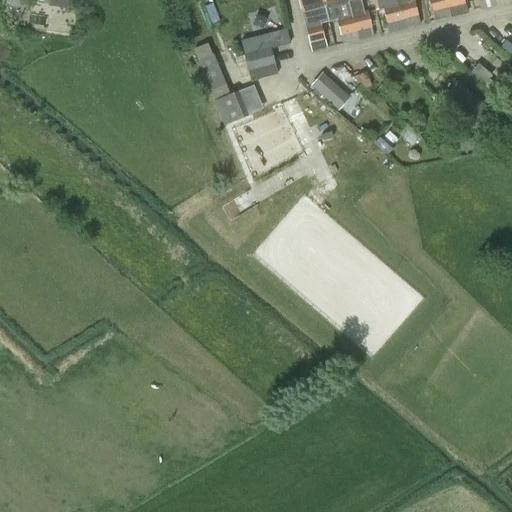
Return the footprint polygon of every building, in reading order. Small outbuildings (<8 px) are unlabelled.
[(49,0),(48,6),(66,8),(66,0),(49,0)] [(310,53),(327,48),(320,24),(328,22),(322,0),(297,0),(301,13),(309,11),(312,25),(304,28),(310,53)] [(358,41),(351,15),(346,0),(322,0),(328,22),(335,21),(342,45),(358,41)] [(346,0),(351,15),(363,12),(360,0),(346,0)] [(395,0),(383,0),(385,7),(381,7),(388,33),(404,30),(395,0)] [(395,0),(404,30),(421,26),(413,0),(407,0),(395,0)] [(450,18),(445,0),(428,0),(434,22),(450,18)] [(463,0),(445,0),(450,18),(468,13),(463,0)] [(477,0),(480,10),(497,5),(495,0),(477,0)] [(374,36),(367,11),(363,12),(351,15),(358,41),(374,36)] [(510,57),(511,54),(511,45),(506,40),(499,48),(510,57)] [(189,48),(212,98),(227,91),(205,41),(189,48)] [(251,82),(277,75),(274,65),(270,48),(244,55),(251,82)] [(319,99),(322,97),(337,111),(350,98),(321,72),(309,86),(314,90),(312,93),(319,99)] [(370,86),(366,73),(352,77),(364,88),(370,86)] [(487,109),(456,81),(440,99),(472,127),(487,109)] [(235,88),(210,100),(221,123),(246,112),(235,88)] [(459,123),(451,114),(443,121),(451,131),(459,123)] [(272,175),(246,190),(255,206),(282,191),(272,175)]
